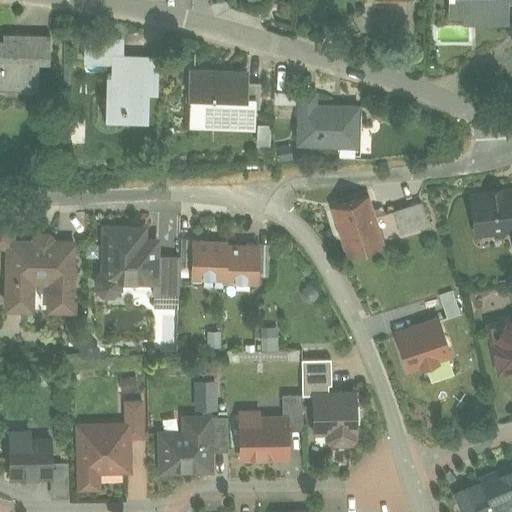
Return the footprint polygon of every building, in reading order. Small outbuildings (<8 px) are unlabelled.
[(444,0),(444,1),(459,1),(459,9),(501,9),(502,2),(502,0),(444,0)] [(11,23),(11,28),(0,27),(0,75),(43,77),(43,52),(52,52),(53,24),(11,23)] [(165,46),(128,45),(129,30),(89,29),(89,56),(113,57),(111,119),(154,120),(156,82),(164,83),(165,46)] [(258,61),(194,59),(192,119),(256,121),(258,61)] [(362,140),(364,97),(320,96),(321,84),(302,84),(301,138),(362,140)] [(511,178),(466,183),(470,227),(509,224),(511,242),(511,178)] [(365,185),(326,198),(342,245),(381,232),(373,209),(370,201),(365,185)] [(377,201),(370,201),(373,209),(381,232),(397,226),(400,233),(428,224),(418,193),(383,205),(377,201)] [(0,239),(0,240),(0,299),(30,300),(30,272),(38,272),(42,277),(42,300),(70,300),(71,229),(52,229),(46,222),(32,222),(26,229),(11,229),(11,209),(0,209),(0,239)] [(97,214),(97,257),(90,264),(89,276),(98,284),(109,285),(118,276),(118,272),(149,272),(156,272),(156,246),(156,226),(144,226),(144,214),(97,214)] [(176,256),(188,256),(188,230),(177,230),(176,256)] [(187,269),(217,270),(217,273),(254,274),(255,235),(225,234),(225,231),(188,230),(188,256),(187,269)] [(174,246),(156,246),(156,272),(149,272),(149,281),(174,281),(174,246)] [(453,282),(441,285),(446,309),(459,306),(453,282)] [(431,308),(392,321),(404,359),(443,346),(431,308)] [(494,367),(511,363),(511,309),(483,315),(494,367)] [(170,339),(167,324),(152,326),(155,342),(170,339)] [(274,330),(257,331),(257,346),(275,345),(274,330)] [(298,389),(299,400),(309,399),(309,384),(325,384),(324,354),(297,355),(298,389)] [(134,385),(131,371),(116,374),(119,388),(134,385)] [(194,402),(218,402),(218,372),(195,372),(194,402)] [(328,438),(347,438),(353,433),(352,427),(355,427),(353,383),(325,384),(309,384),(309,399),(310,429),(321,428),(321,434),(328,438)] [(285,409),(285,426),(300,425),(299,400),(298,389),(279,389),(279,409),(285,409)] [(121,416),(71,417),(72,484),(97,484),(96,468),(129,467),(128,433),(140,432),(139,394),(120,394),(121,416)] [(257,404),(233,405),(235,456),(286,454),(285,426),(285,409),(279,409),(257,410),(257,404)] [(178,423),(152,424),(154,468),(211,466),(210,446),(209,412),(209,407),(177,408),(178,423)] [(223,412),(209,412),(210,446),(225,446),(223,412)] [(27,421),(4,421),(5,474),(46,473),(48,473),(48,457),(47,428),(27,429),(27,421)] [(477,476),(450,488),(459,511),(485,511),(485,510),(506,501),(511,511),(511,454),(474,471),(477,476)] [(65,457),(48,457),(48,473),(46,473),(47,492),(66,491),(65,457)]
